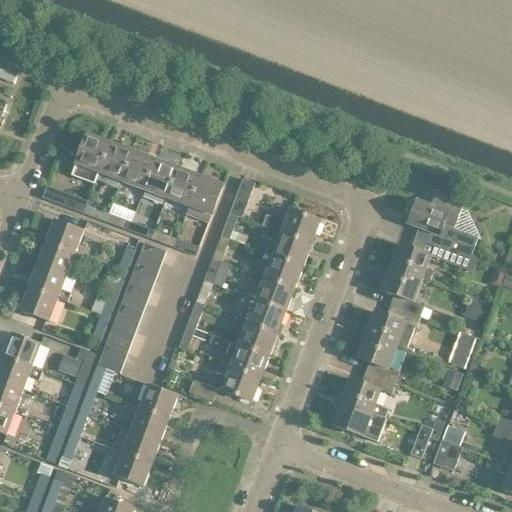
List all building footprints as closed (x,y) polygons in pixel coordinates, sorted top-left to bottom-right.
[(0,67),(19,74),(20,70),(23,62),(0,53),(0,67)] [(97,179),(96,179),(110,143),(87,135),(72,176),(95,185),(97,179)] [(96,179),(97,179),(107,183),(110,178),(122,182),(133,152),(110,143),(96,179)] [(133,152),(122,182),(144,191),(155,160),(133,152)] [(161,163),(155,160),(144,191),(167,199),(178,169),(171,166),(171,164),(170,162),(165,160),(162,161),(161,163)] [(178,169),(167,199),(188,208),(200,177),(178,169)] [(223,186),(200,177),(188,208),(189,208),(186,215),(209,224),(223,186)] [(255,184),(243,180),(230,214),(242,218),(255,184)] [(470,261),(477,241),(453,232),(464,203),(435,192),(429,206),(418,202),(409,226),(443,239),(439,249),(470,261)] [(89,202),(65,193),(61,205),(84,214),(89,202)] [(184,227),(138,211),(142,200),(122,193),(115,213),(180,236),(184,227)] [(94,208),(91,216),(106,222),(110,214),(94,208)] [(311,245),(320,223),(290,211),(286,222),(267,216),(264,226),(271,228),(270,230),(311,245)] [(110,214),(106,222),(122,228),(125,220),(110,214)] [(228,221),(222,236),(230,239),(236,224),(228,221)] [(55,222),(46,245),(75,256),(83,233),(55,222)] [(139,225),(136,233),(151,239),(155,231),(139,225)] [(273,257),(303,268),(311,245),(270,230),(268,237),(278,241),(273,257)] [(155,231),(151,239),(167,245),(170,237),(155,231)] [(222,236),(216,252),(224,255),(230,239),(222,236)] [(184,242),(181,250),(197,256),(200,248),(184,242)] [(145,243),(141,254),(163,262),(167,252),(145,243)] [(46,245),(37,267),(66,278),(75,256),(46,245)] [(392,269),(422,280),(422,279),(432,283),(436,272),(426,268),(431,257),(401,246),(392,269)] [(127,248),(121,264),(130,267),(136,251),(127,248)] [(470,261),(439,249),(436,259),(466,271),(470,261)] [(141,254),(137,264),(159,272),(163,262),(141,254)] [(303,268),(273,257),(265,278),(264,279),(295,290),(303,268)] [(137,264),(133,274),(155,282),(159,272),(137,264)] [(211,266),(205,281),(213,284),(219,269),(211,266)] [(37,267),(29,290),(58,301),(58,299),(68,303),(72,294),(61,290),(66,278),(37,267)] [(391,307),(421,318),(425,307),(413,303),(422,280),(392,269),(384,292),(395,296),(391,307)] [(133,274),(129,284),(152,292),(155,282),(133,274)] [(256,301),(286,312),(295,290),(264,279),(265,278),(254,274),(251,283),(261,287),(256,301)] [(511,276),(507,275),(503,287),(511,290),(511,276)] [(116,278),(110,293),(119,296),(124,281),(116,278)] [(205,281),(199,297),(207,300),(213,284),(205,281)] [(129,284),(125,294),(148,303),(152,292),(129,284)] [(98,289),(95,296),(107,301),(110,293),(98,289)] [(58,301),(29,290),(20,313),(49,324),(58,301)] [(107,301),(104,309),(113,312),(119,296),(110,293),(107,301)] [(125,294),(121,304),(144,313),(148,303),(125,294)] [(248,324),(278,335),(286,312),(256,301),(252,312),(245,309),(242,320),(248,322),(248,324)] [(490,308),(478,303),(472,320),(483,324),(490,308)] [(121,304),(118,314),(140,323),(144,313),(121,304)] [(376,313),(367,336),(397,347),(405,351),(414,328),(417,329),(421,318),(391,307),(387,317),(376,313)] [(194,311),(188,326),(196,329),(202,314),(194,311)] [(118,314),(114,325),(136,333),(140,323),(118,314)] [(99,322),(93,339),(101,342),(107,326),(99,322)] [(248,324),(240,345),(239,346),(269,358),(278,335),(248,324)] [(114,325),(110,335),(132,343),(136,333),(114,325)] [(188,326),(182,341),(190,345),(196,329),(188,326)] [(486,331),(483,339),(491,342),(494,334),(486,331)] [(32,368),(33,367),(41,345),(12,334),(3,358),(32,368)] [(110,335),(106,345),(129,353),(132,343),(110,335)] [(388,370),(397,347),(367,336),(358,360),(369,364),(366,373),(396,385),(400,375),(388,370)] [(464,337),(463,352),(476,353),(478,338),(464,337)] [(224,354),(220,365),(261,380),(269,358),(239,346),(240,345),(232,342),(227,354),(224,354)] [(106,345),(102,355),(125,363),(129,353),(106,345)] [(102,355),(98,365),(121,374),(125,363),(102,355)] [(468,361),(452,355),(449,364),(465,369),(468,361)] [(82,362),(67,356),(61,372),(76,378),(82,362)] [(3,358),(0,366),(0,381),(24,391),(29,377),(40,381),(43,371),(33,367),(32,368),(3,358)] [(468,372),(477,376),(482,363),(473,359),(468,372)] [(84,361),(78,377),(87,380),(93,364),(84,361)] [(261,380),(220,365),(217,372),(228,377),(222,391),(253,403),(261,380)] [(98,366),(92,382),(100,385),(106,369),(98,366)] [(443,387),(457,392),(463,375),(450,370),(443,387)] [(342,403),(380,418),(380,417),(387,419),(390,410),(385,408),(386,407),(376,403),(380,392),(392,396),(396,385),(366,373),(362,384),(350,380),(342,403)] [(0,381),(0,407),(15,413),(24,391),(0,381)] [(194,381),(190,393),(215,402),(219,391),(194,381)] [(148,385),(139,409),(170,420),(178,397),(148,385)] [(73,391),(67,407),(76,410),(82,394),(73,391)] [(86,396),(81,412),(89,415),(95,399),(86,396)] [(380,418),(342,403),(333,426),(363,438),(368,423),(376,427),(380,418)] [(0,433),(6,436),(15,413),(0,407),(0,433)] [(67,407),(61,422),(70,425),(76,410),(67,407)] [(139,409),(131,431),(161,442),(170,420),(139,409)] [(497,424),(511,429),(511,414),(502,411),(497,424)] [(81,412),(75,427),(83,430),(89,415),(81,412)] [(435,424),(433,429),(433,430),(430,438),(438,441),(445,424),(439,422),(435,424)] [(511,429),(497,424),(492,437),(511,444),(511,429)] [(422,460),(433,429),(422,426),(411,456),(422,460)] [(443,440),(460,446),(465,432),(448,426),(443,440)] [(131,431),(123,453),(153,465),(161,442),(131,431)] [(56,436),(50,452),(58,455),(65,439),(56,436)] [(69,441),(63,457),(72,460),(78,444),(69,441)] [(443,441),(434,465),(455,473),(463,449),(443,441)] [(50,452),(46,462),(55,465),(59,455),(58,455),(50,452)] [(144,488),(153,465),(123,453),(114,477),(144,488)] [(41,463),(38,473),(42,475),(50,478),(53,468),(41,463)] [(511,467),(502,464),(499,472),(509,476),(503,491),(511,494),(511,467)] [(55,480),(63,483),(72,486),(76,477),(58,470),(55,480)] [(42,475),(36,491),(44,494),(50,478),(42,475)] [(55,480),(49,496),(57,499),(63,483),(55,480)] [(134,511),(135,510),(106,499),(101,511),(134,511)]
